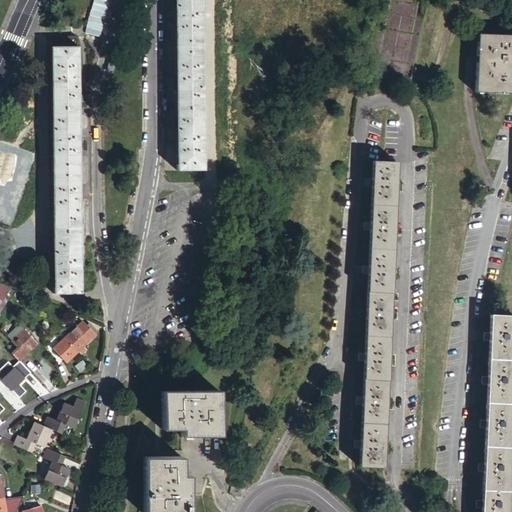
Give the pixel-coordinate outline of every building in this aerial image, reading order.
[(175,0),(177,171),(204,171),(203,0),(175,0)] [(511,32),(479,32),(478,90),(511,91),(511,32)] [(62,37),(62,48),(76,47),(76,37),(62,37)] [(76,47),(62,48),(51,48),(53,294),(80,294),(79,47),(76,47)] [(397,162),(372,161),(371,180),(367,180),(366,187),(371,187),(370,223),(365,223),(365,231),(369,231),(368,267),(363,267),(363,274),(367,275),(366,312),(361,312),(361,319),(366,319),(364,355),(360,355),(359,362),(364,363),(362,398),(358,398),(357,406),(361,406),(360,442),(356,441),(356,449),(360,449),(359,466),(383,468),(397,162)] [(0,302),(2,300),(4,297),(8,292),(2,287),(0,289),(0,302)] [(507,511),(511,422),(511,315),(493,315),(483,511),(507,511)] [(82,322),(71,333),(78,339),(71,345),(78,352),(96,335),(82,322)] [(19,324),(6,337),(10,341),(12,338),(14,340),(24,329),(19,324)] [(29,335),(24,329),(14,340),(12,338),(10,341),(18,348),(13,353),(20,359),(21,361),(27,356),(25,353),(37,343),(32,337),(34,336),(32,333),(29,335)] [(78,339),(71,333),(54,349),(67,362),(78,352),(71,345),(78,339)] [(18,348),(10,341),(8,343),(9,344),(0,352),(0,361),(8,371),(19,360),(20,359),(13,353),(18,348)] [(217,390),(161,391),(161,428),(179,428),(179,434),(216,434),(217,390)] [(51,429),(60,433),(64,424),(75,429),(87,402),(76,397),(72,406),(63,402),(55,420),(46,416),(42,425),(51,429)] [(42,425),(32,421),(25,439),(15,435),(11,444),(30,452),(32,447),(34,443),(43,447),(51,429),(42,425)] [(50,460),(42,478),(61,487),(70,469),(61,465),(65,456),(46,448),(44,452),(42,457),(50,460)] [(141,511),(143,511),(147,511),(187,511),(187,473),(179,473),(179,456),(141,456),(141,511)] [(4,499),(6,511),(15,511),(23,495),(4,499)]
